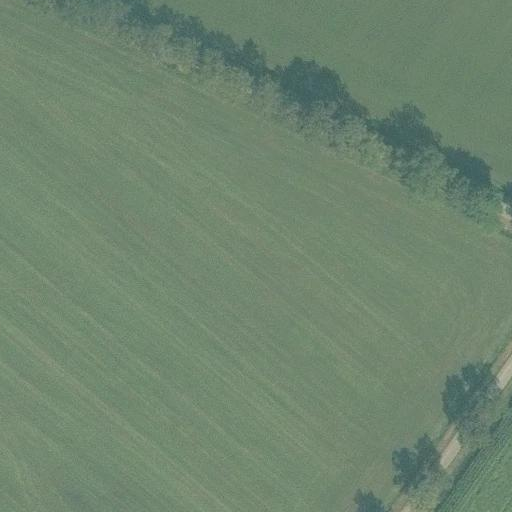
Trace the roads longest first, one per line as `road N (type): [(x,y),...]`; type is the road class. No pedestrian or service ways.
road 1 (unclassified): [(66,0),(511,215)]
road 2 (unclassified): [(511,367),(406,511)]
